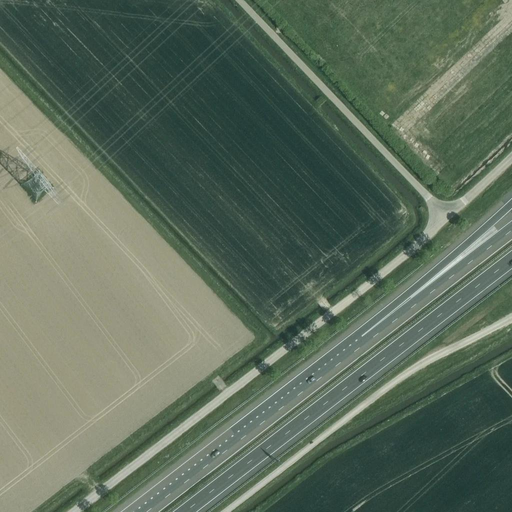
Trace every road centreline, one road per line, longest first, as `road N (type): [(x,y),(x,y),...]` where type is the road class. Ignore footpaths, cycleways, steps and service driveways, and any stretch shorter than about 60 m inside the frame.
road 1 (unclassified): [(76,511),(446,218)]
road 2 (motorway): [(183,511),(511,258)]
road 3 (unclassified): [(222,511),(387,384),(511,318)]
road 4 (unclassified): [(446,218),(237,0)]
road 5 (motorway): [(365,342),(146,511)]
road 6 (motorway): [(511,202),(365,342)]
road 7 (motorway): [(511,229),(365,342)]
